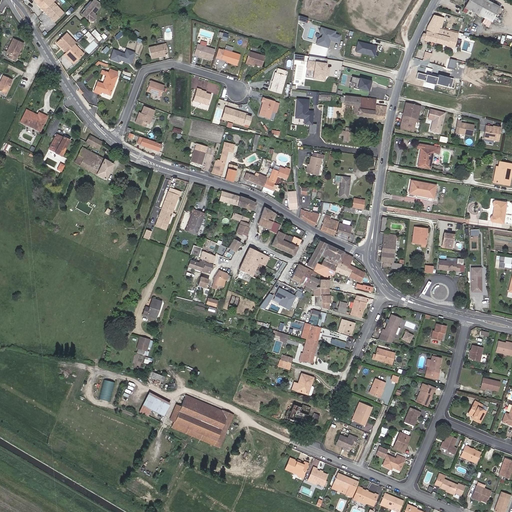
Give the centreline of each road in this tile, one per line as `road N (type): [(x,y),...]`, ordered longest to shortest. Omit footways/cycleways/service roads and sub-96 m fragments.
road 1 (residential): [(369,259),(392,101),(435,0)]
road 2 (residential): [(114,143),(143,70),(175,64),(237,90)]
road 3 (tertiary): [(114,143),(70,92),(12,0)]
road 4 (tertiary): [(261,198),(140,160),(114,143)]
road 5 (residential): [(261,198),(252,230),(268,251),(297,258),(313,230)]
